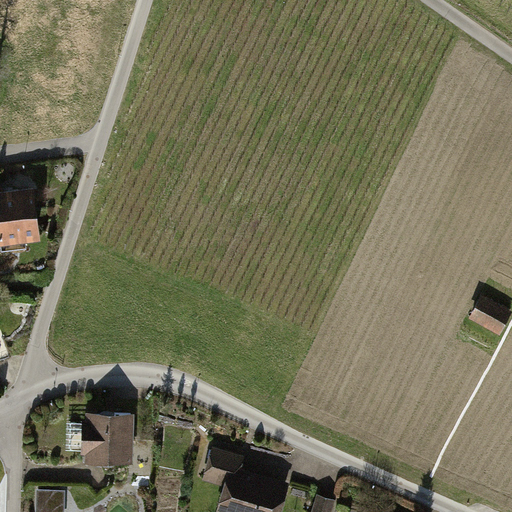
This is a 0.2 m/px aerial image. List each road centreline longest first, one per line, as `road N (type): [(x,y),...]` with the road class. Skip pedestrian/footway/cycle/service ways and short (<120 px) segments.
road 1 (residential): [(15,403),(50,380),(154,374),(462,511)]
road 2 (residential): [(15,403),(99,140)]
road 3 (residential): [(99,140),(142,0)]
